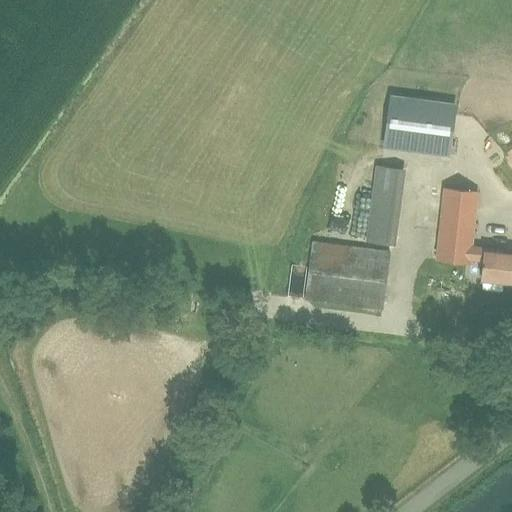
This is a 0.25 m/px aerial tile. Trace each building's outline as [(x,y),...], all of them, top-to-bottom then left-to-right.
[(384,147),(447,156),(454,106),(390,97),(384,147)] [(374,241),(401,245),(412,168),(385,164),(374,241)] [(470,260),(471,247),(477,192),(443,188),(436,260),(469,264),(470,260)] [(312,242),(304,299),(382,310),(389,253),(312,242)] [(502,250),(471,247),(470,260),(482,261),(480,279),(511,282),(511,255),(501,254),(502,250)]
